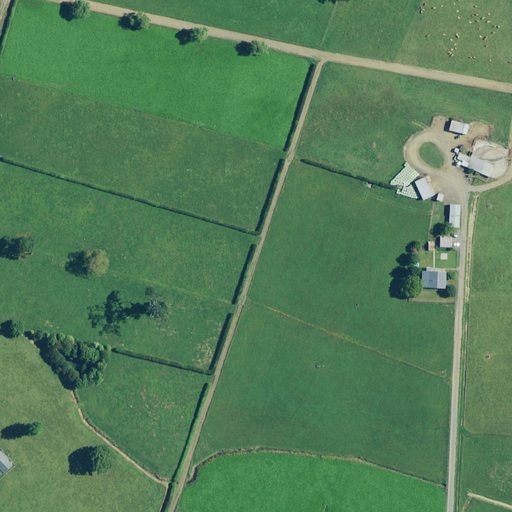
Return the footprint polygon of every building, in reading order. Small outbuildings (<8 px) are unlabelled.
[(468,124),(451,120),(449,130),(466,134),(468,124)] [(471,158),(459,153),(455,162),(489,176),(494,165),(471,156),(471,158)] [(432,195),(424,178),(415,182),(423,200),(432,195)] [(460,204),(450,204),(449,227),(459,227),(460,204)] [(446,272),(423,271),(422,287),(446,288),(446,272)]
